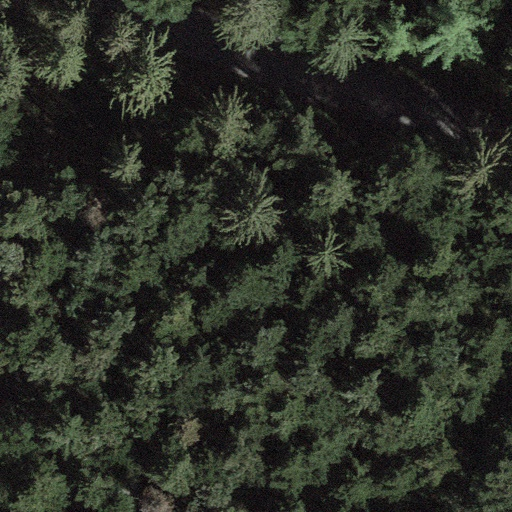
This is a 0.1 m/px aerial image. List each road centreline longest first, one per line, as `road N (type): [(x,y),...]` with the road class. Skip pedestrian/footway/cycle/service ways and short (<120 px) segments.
road 1 (tertiary): [(106,0),(511,145)]
road 2 (track): [(77,511),(0,404)]
